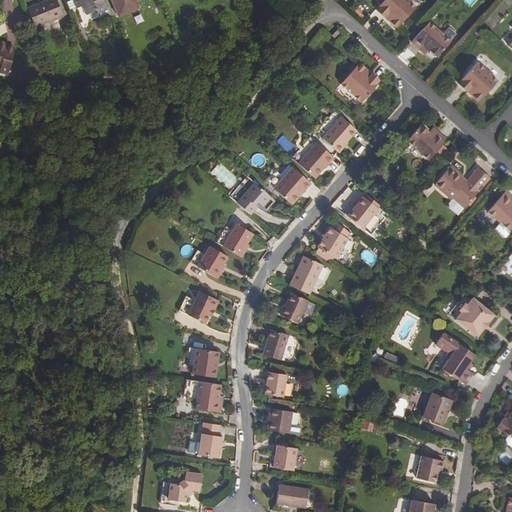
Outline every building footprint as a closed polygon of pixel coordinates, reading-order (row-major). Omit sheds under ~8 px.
[(51,0),(49,0),(40,3),(22,9),(29,29),(58,19),(51,0)] [(99,0),(69,0),(73,8),(79,5),(83,13),(93,10),(94,12),(103,9),(99,0)] [(107,0),(114,16),(134,8),(131,0),(107,0)] [(416,7),(408,0),(378,0),(382,3),(376,9),(388,20),(390,18),(392,20),(391,22),(396,27),(400,26),(416,7)] [(450,43),(428,24),(412,41),(422,50),(426,46),(430,49),(431,53),(434,56),(437,55),(438,56),(450,43)] [(341,36),(337,32),(332,36),(337,41),(341,36)] [(0,75),(6,77),(11,52),(4,50),(4,47),(0,46),(0,75)] [(482,100),(498,82),(477,63),(458,83),(470,94),(472,92),(474,95),(473,96),(478,101),(482,100)] [(362,103),(380,82),(369,71),(368,73),(365,70),(366,69),(361,64),(357,65),(341,84),(362,103)] [(339,152),(358,131),(342,117),(323,139),(339,152)] [(431,157),(446,140),(437,131),(432,136),(428,132),(428,129),(425,126),(421,127),(420,126),(409,139),(431,157)] [(437,131),(432,127),(428,132),(432,136),(437,131)] [(277,142),(290,152),(295,146),(282,135),(277,142)] [(315,179),(334,158),(318,143),(299,164),(315,179)] [(257,167),(264,162),(258,155),(252,160),(257,167)] [(311,184),(294,168),(274,190),(289,203),(302,189),(304,191),(311,184)] [(465,184),(461,180),(462,178),(450,168),(435,186),(452,201),(453,199),(464,208),(489,178),(478,168),(467,182),(465,184)] [(262,207),(270,196),(253,183),(238,203),(251,215),(256,208),(254,206),(257,203),(262,207)] [(292,205),(304,191),(302,189),(289,203),(292,205)] [(511,205),(511,197),(505,192),(490,210),(508,226),(511,219),(511,205)] [(378,209),(364,197),(360,202),(374,214),(378,209)] [(362,228),(374,214),(360,202),(348,216),(362,228)] [(251,215),(238,203),(236,206),(250,217),(251,215)] [(239,223),(225,246),(241,256),(255,233),(239,223)] [(345,248),(351,238),(349,237),(352,233),(338,223),(334,229),(332,228),(328,234),(324,240),(319,248),(319,249),(328,254),(325,259),(333,263),(335,259),(337,260),(338,258),(342,257),(345,251),(345,248)] [(216,276),(228,255),(211,245),(206,253),(198,265),(216,276)] [(328,254),(319,249),(317,253),(325,259),(328,254)] [(313,290),(325,266),(306,256),(294,281),(313,290)] [(313,290),(294,281),(292,285),(311,294),(313,290)] [(214,309),(218,300),(199,291),(194,300),(187,315),(204,323),(208,313),(211,307),(214,309)] [(310,301),(292,292),(281,315),(299,323),(310,301)] [(495,316),(474,299),(457,320),(478,338),(485,329),(485,327),(486,325),(488,325),(495,316)] [(272,330),(264,355),(281,360),(289,335),(272,330)] [(467,369),(471,363),(476,355),(444,333),(436,345),(448,352),(446,355),(448,359),(450,361),(443,370),(467,386),(474,374),(470,371),(467,369)] [(216,378),(219,353),(198,350),(195,367),(194,375),(216,378)] [(269,373),(265,395),(284,398),(287,376),(269,373)] [(220,398),(222,386),(200,383),(196,410),(221,413),(223,404),(219,404),(220,398)] [(345,385),(336,388),(339,396),(348,393),(345,385)] [(452,400),(432,393),(423,417),(443,425),(447,415),(445,414),(446,410),(448,410),(452,400)] [(272,410),(269,432),(290,435),(293,413),(272,410)] [(511,419),(510,424),(506,423),(501,433),(511,437),(511,419)] [(221,426),(203,424),(198,455),(220,459),(223,438),(219,437),(221,426)] [(95,444),(83,440),(79,451),(91,456),(95,444)] [(279,446),(274,445),(272,453),(276,454),(274,468),(294,471),(297,449),(283,447),(279,446)] [(440,475),(443,460),(420,455),(416,477),(434,482),(436,474),(440,475)] [(199,492),(203,475),(186,473),(185,482),(179,485),(171,483),(168,500),(179,502),(184,502),(185,494),(186,494),(192,491),(199,492)] [(310,490),(280,485),(277,503),(307,508),(310,490)] [(511,511),(511,497),(495,495),(493,504),(495,505),(493,511),(511,511)] [(408,511),(409,500),(397,499),(395,511),(408,511)] [(433,511),(434,506),(411,502),(409,511),(433,511)]
